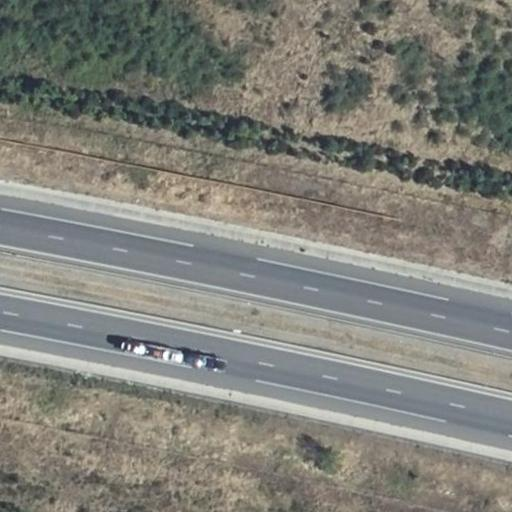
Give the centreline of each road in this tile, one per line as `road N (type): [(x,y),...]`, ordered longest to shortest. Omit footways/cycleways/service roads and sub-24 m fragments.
road 1 (motorway): [(0,302),(511,410)]
road 2 (motorway): [(511,309),(336,267),(0,209)]
